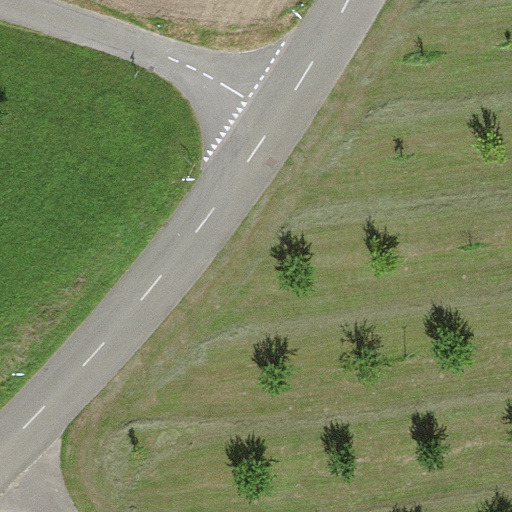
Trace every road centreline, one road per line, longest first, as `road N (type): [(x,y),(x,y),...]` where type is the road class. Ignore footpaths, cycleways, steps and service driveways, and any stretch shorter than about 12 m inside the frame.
road 1 (tertiary): [(0,454),(200,242),(278,127)]
road 2 (residential): [(278,127),(167,63),(0,7)]
road 3 (tertiary): [(278,127),(348,0)]
